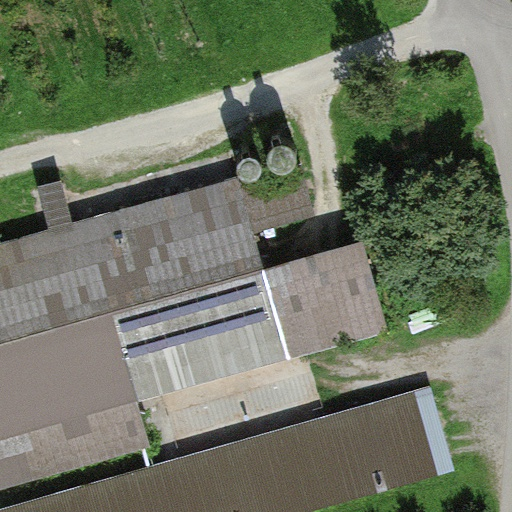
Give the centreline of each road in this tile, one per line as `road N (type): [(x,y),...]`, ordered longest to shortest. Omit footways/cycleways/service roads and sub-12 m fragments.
road 1 (track): [(471,45),(0,173)]
road 2 (unclassified): [(511,242),(471,45)]
